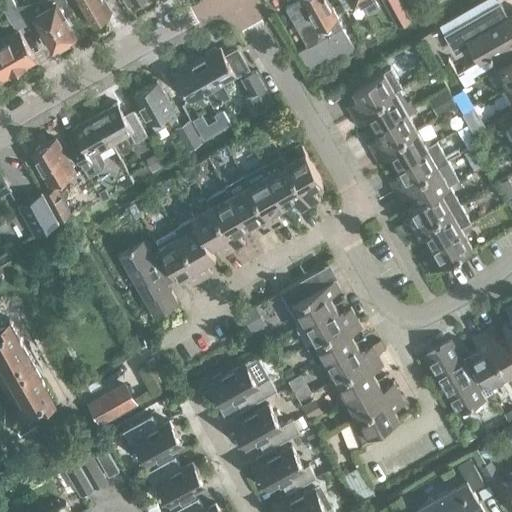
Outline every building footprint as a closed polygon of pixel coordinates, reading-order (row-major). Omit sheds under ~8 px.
[(0,0),(0,1),(15,27),(5,33),(0,24),(0,76),(0,77),(35,57),(18,28),(26,23),(17,5),(13,0),(0,0)] [(73,36),(71,34),(73,33),(57,6),(66,0),(35,0),(17,5),(26,23),(35,17),(52,48),(73,36)] [(102,15),(111,10),(105,0),(77,0),(90,22),(93,21),(94,24),(104,18),(102,15)] [(327,0),(296,0),(286,7),(307,44),(298,49),(315,79),(359,54),(355,47),(355,48),(342,26),(343,25),(327,0)] [(376,0),(350,0),(355,7),(363,3),(368,12),(379,6),(376,0)] [(409,18),(398,0),(384,0),(398,25),(409,18)] [(422,7),(418,0),(406,0),(413,12),(422,7)] [(511,13),(466,40),(479,63),(489,57),(495,68),(496,67),(511,58),(511,13)] [(233,48),(225,52),(222,46),(218,48),(217,46),(208,51),(209,53),(198,59),(215,88),(222,101),(231,96),(222,82),(249,66),(238,48),(235,49),(233,48)] [(511,58),(496,67),(495,68),(489,72),(492,77),(496,75),(505,90),(511,85),(511,58)] [(222,101),(215,88),(198,59),(187,65),(186,63),(178,68),(179,70),(175,72),(191,101),(206,93),(213,106),(222,101)] [(391,66),(384,70),(352,88),(358,98),(346,104),(352,114),(395,90),(402,86),(391,66)] [(256,69),(243,77),(260,106),(273,99),(256,69)] [(174,109),(156,80),(134,92),(151,122),(161,117),(165,123),(177,117),(173,110),(174,109)] [(374,126),(406,108),(413,104),(411,99),(404,104),(395,90),(352,114),(358,124),(369,117),(374,126)] [(111,144),(130,133),(135,141),(147,134),(133,108),(124,114),(117,102),(95,115),(111,144)] [(374,151),(417,127),(409,113),(416,109),(413,104),(406,108),(374,126),(379,135),(368,141),(374,151)] [(213,132),(207,123),(202,113),(192,118),(204,137),(213,132)] [(72,127),(81,143),(72,148),(88,174),(100,167),(102,157),(98,151),(111,144),(95,115),(72,127)] [(202,140),(190,119),(176,127),(188,148),(202,140)] [(428,146),(417,127),(374,151),(380,162),(391,155),(396,164),(428,146)] [(74,170),(75,169),(56,137),(30,151),(49,184),(61,176),(63,179),(75,171),(74,170)] [(438,140),(428,146),(396,164),(401,172),(390,179),(395,189),(439,165),(448,159),(438,140)] [(323,182),(305,150),(301,143),(295,146),(299,153),(285,161),(310,204),(320,198),(314,187),(323,182)] [(157,152),(146,158),(153,169),(163,164),(157,152)] [(310,204),(285,161),(281,153),(262,163),(263,165),(267,172),(285,204),(294,199),(300,210),(310,204)] [(285,204),(267,172),(263,165),(257,168),(261,175),(248,182),(273,226),(283,220),(276,209),(285,204)] [(446,178),(439,165),(395,189),(401,199),(412,193),(416,201),(408,205),(409,206),(449,183),(456,179),(454,174),(446,178)] [(0,171),(0,193),(9,188),(0,171)] [(225,186),(229,193),(247,225),(256,220),(263,231),(273,226),(248,182),(235,190),(230,183),(225,186)] [(460,202),(449,183),(409,206),(414,215),(403,221),(408,231),(460,202)] [(71,209),(57,184),(44,191),(57,216),(71,209)] [(107,185),(98,190),(103,198),(111,194),(107,185)] [(210,204),(235,247),(245,242),(239,230),(247,225),(229,193),(225,186),(207,197),(210,204)] [(35,234),(59,220),(42,192),(18,205),(35,234)] [(462,226),(470,221),(471,221),(460,202),(408,231),(414,241),(425,235),(430,244),(462,226)] [(225,253),(235,247),(210,204),(191,215),(215,256),(216,255),(211,246),(218,242),(225,253)] [(174,228),(202,278),(212,272),(206,260),(215,256),(191,215),(192,217),(187,219),(174,228)] [(470,221),(462,226),(430,244),(435,252),(424,259),(430,270),(473,245),(465,230),(472,226),(470,221)] [(193,283),(202,278),(174,228),(155,239),(158,245),(175,274),(177,278),(186,272),(193,283)] [(142,238),(119,251),(155,314),(178,301),(166,279),(175,274),(158,245),(149,251),(142,238)] [(300,323),(302,322),(334,303),(330,295),(340,288),(333,277),(323,283),(316,270),(281,290),(300,323)] [(511,302),(505,306),(511,317),(503,323),(511,338),(511,302)] [(334,303),(302,322),(300,323),(295,326),(298,331),(306,327),(313,340),(356,315),(350,306),(339,312),(334,303)] [(263,323),(253,306),(252,306),(242,313),(252,330),(263,323)] [(317,363),(356,341),(351,332),(362,326),(356,315),(313,340),(306,345),(317,363)] [(0,360),(7,373),(33,358),(9,317),(0,321),(0,360)] [(503,323),(507,331),(499,336),(492,325),(483,331),(508,374),(511,371),(511,338),(503,323)] [(508,374),(483,331),(473,336),(479,347),(470,353),(472,357),(488,385),(490,389),(492,392),(511,381),(510,378),(508,374)] [(490,389),(472,357),(463,362),(449,338),(426,351),(460,411),(483,398),(482,396),(485,395),(483,392),(490,389)] [(372,343),(361,349),(356,341),(317,363),(320,369),(327,364),(335,378),(377,353),(372,343)] [(278,361),(288,355),(282,344),(271,350),(278,361)] [(339,401),(377,378),(373,370),(384,364),(377,353),(335,378),(342,391),(335,395),(339,401)] [(33,358),(7,373),(27,409),(38,403),(41,409),(57,400),(33,358)] [(216,387),(214,388),(223,404),(234,397),(241,409),(277,389),(269,376),(257,383),(245,361),(210,381),(211,382),(213,381),(216,387)] [(291,367),(283,371),(288,379),(292,377),(295,375),(291,367)] [(292,377),(288,379),(299,398),(312,390),(302,372),(295,375),(292,377)] [(382,387),(377,378),(339,401),(341,406),(348,402),(356,416),(399,391),(393,381),(382,387)] [(369,434),(399,417),(394,407),(405,401),(399,391),(356,416),(351,419),(361,446),(372,439),(369,434)] [(310,417),(323,410),(315,396),(302,403),(310,417)] [(111,417),(101,399),(91,405),(100,423),(111,417)] [(239,428),(237,429),(246,445),(257,439),(264,451),(300,431),(292,418),(280,425),(268,403),(234,422),(234,423),(236,423),(239,428)] [(123,430),(130,443),(135,440),(147,462),(182,442),(182,441),(180,442),(177,436),(178,435),(170,419),(158,425),(152,414),(123,430)] [(302,415),(293,419),(299,429),(308,424),(302,415)] [(473,426),(461,432),(466,441),(478,434),(473,426)] [(262,469),(260,470),(269,486),(280,480),(287,492),(316,476),(308,463),(303,466),(291,444),(257,464),(257,465),(259,464),(262,469)] [(481,464),(479,466),(491,485),(502,479),(490,460),(488,461),(479,446),(473,450),(481,464)] [(119,469),(107,447),(97,453),(109,475),(119,469)] [(65,465),(81,492),(106,478),(90,450),(65,465)] [(200,478),(202,477),(193,461),(181,467),(175,455),(146,471),(153,484),(158,481),(170,503),(205,483),(205,482),(203,483),(200,478)] [(465,477),(411,508),(413,511),(485,511),(478,500),(479,499),(473,487),(483,481),(469,457),(457,464),(465,477)] [(356,494),(371,486),(364,475),(350,482),(356,494)] [(335,511),(331,504),(326,507),(314,486),(280,505),(280,506),(282,505),(285,511),(283,511),(335,511)] [(198,496),(169,511),(221,511),(216,502),(204,508),(198,496)] [(72,511),(66,501),(60,504),(45,511),(72,511)] [(147,508),(149,511),(162,511),(157,502),(147,508)]
